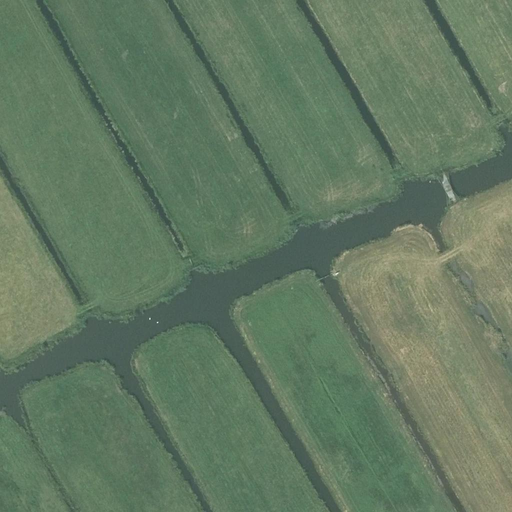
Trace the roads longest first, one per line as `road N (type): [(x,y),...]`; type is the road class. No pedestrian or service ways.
road 1 (track): [(470,223),(333,0)]
road 2 (track): [(511,320),(470,223),(511,199)]
